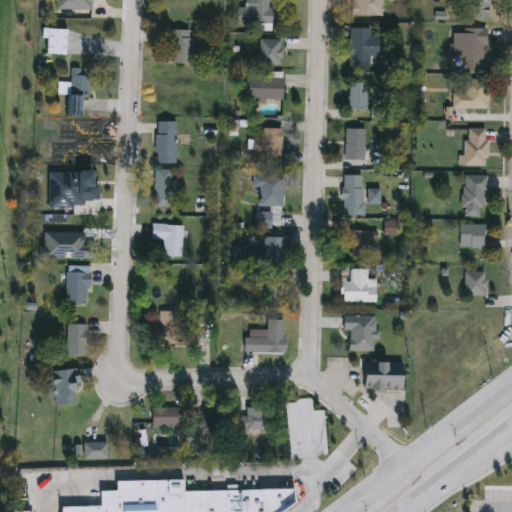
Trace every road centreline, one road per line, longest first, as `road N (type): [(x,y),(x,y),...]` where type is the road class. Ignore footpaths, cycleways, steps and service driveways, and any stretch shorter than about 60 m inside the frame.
road 1 (residential): [(154,377),(128,355),(144,0)]
road 2 (residential): [(321,0),(313,380)]
road 3 (residential): [(406,467),(313,380),(154,377)]
road 4 (primary): [(511,384),(347,511)]
road 5 (primary): [(401,511),(511,426)]
